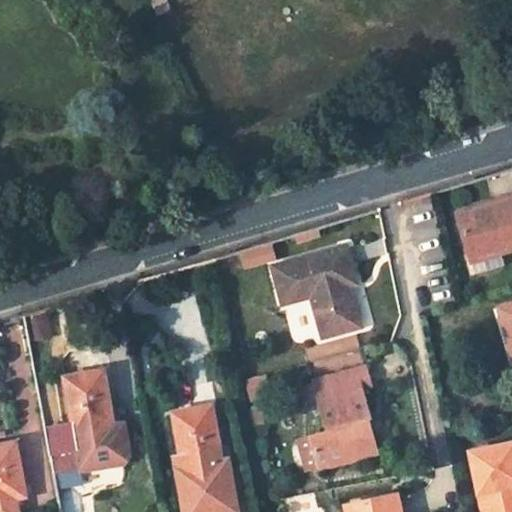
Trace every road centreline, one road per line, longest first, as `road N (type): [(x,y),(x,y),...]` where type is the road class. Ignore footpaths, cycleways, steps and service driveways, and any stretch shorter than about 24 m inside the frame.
road 1 (unclassified): [(0,300),(382,181)]
road 2 (residential): [(382,181),(440,455)]
road 3 (unclassified): [(382,181),(511,144)]
